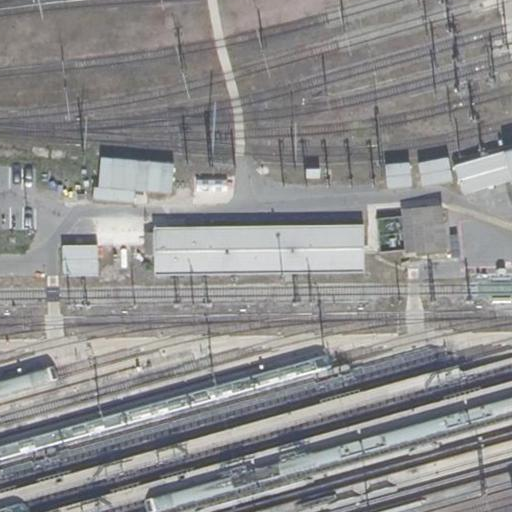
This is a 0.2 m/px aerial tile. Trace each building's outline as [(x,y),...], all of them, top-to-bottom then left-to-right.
[(511,148),(453,165),(461,194),(510,180),(511,184),(511,148)] [(96,198),(134,200),(134,191),(169,193),(171,162),(98,158),(96,198)] [(423,184),(451,180),(448,159),(420,163),(423,184)] [(388,188),(411,187),(410,164),(387,165),(388,188)] [(441,206),(400,210),(405,258),(446,254),(441,206)] [(366,273),(364,227),(228,229),(155,230),(157,277),(223,276),(366,273)] [(98,247),(62,247),(63,276),(98,275),(98,247)]
